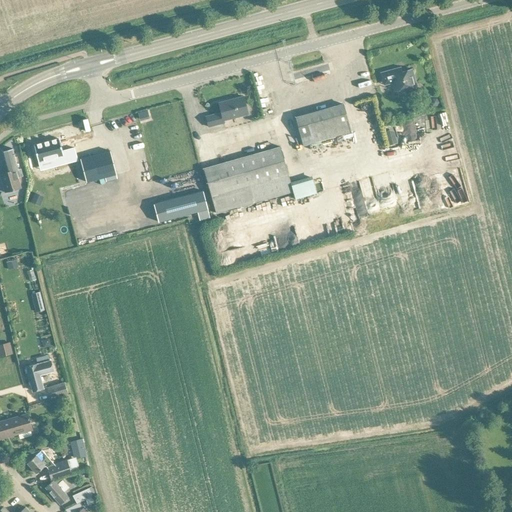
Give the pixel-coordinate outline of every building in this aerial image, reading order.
[(400,68),(395,69),(380,73),(383,81),(386,80),(387,84),(391,83),(394,91),(404,89),(405,93),(417,90),(412,69),(401,72),(400,68)] [(248,114),(243,96),(218,103),(221,112),(206,116),(208,127),(224,123),(223,121),(248,114)] [(351,133),(346,114),(343,105),(295,119),(303,146),(351,133)] [(393,131),(385,134),(388,145),(397,143),(393,131)] [(34,145),(38,162),(56,157),(58,166),(78,161),(77,157),(76,157),(75,151),(74,148),(62,151),(59,139),(34,145)] [(203,169),(206,178),(216,213),(293,192),(295,200),(316,194),(312,179),(291,185),(280,147),(203,169)] [(0,175),(5,192),(15,190),(20,188),(17,177),(23,176),(21,169),(24,168),(20,153),(14,155),(12,149),(2,152),(7,172),(0,174),(0,175)] [(80,159),(83,169),(86,182),(116,174),(110,151),(80,159)] [(104,190),(71,198),(74,212),(107,204),(104,190)] [(211,218),(204,192),(155,204),(160,223),(198,213),(200,220),(211,218)] [(35,193),(31,202),(41,206),(44,197),(35,193)] [(9,215),(10,227),(18,226),(16,214),(9,215)] [(15,260),(5,263),(7,270),(17,267),(15,260)] [(40,291),(32,293),(36,310),(44,308),(40,291)] [(9,344),(0,345),(0,356),(11,353),(9,344)] [(43,388),(41,379),(40,376),(54,372),(51,360),(26,367),(32,391),(43,388)] [(64,382),(47,387),(51,399),(68,394),(64,382)] [(0,438),(8,436),(32,429),(28,414),(0,422),(0,438)] [(77,440),(70,442),(72,448),(83,445),(82,439),(81,439),(77,440)] [(54,441),(34,446),(35,450),(55,445),(54,441)] [(40,450),(24,455),(29,460),(34,456),(40,451),(40,450)] [(29,460),(27,463),(36,473),(45,465),(48,468),(50,474),(51,479),(61,476),(71,472),(77,470),(80,469),(76,458),(76,457),(72,458),(54,464),(41,450),(40,451),(34,456),(29,460)] [(60,504),(68,498),(68,497),(64,492),(69,488),(62,480),(57,485),(53,480),(45,487),(60,504)] [(77,504),(79,502),(93,496),(96,495),(92,487),(89,488),(73,496),(77,504)] [(88,511),(79,502),(77,504),(65,510),(66,511),(88,511)]
